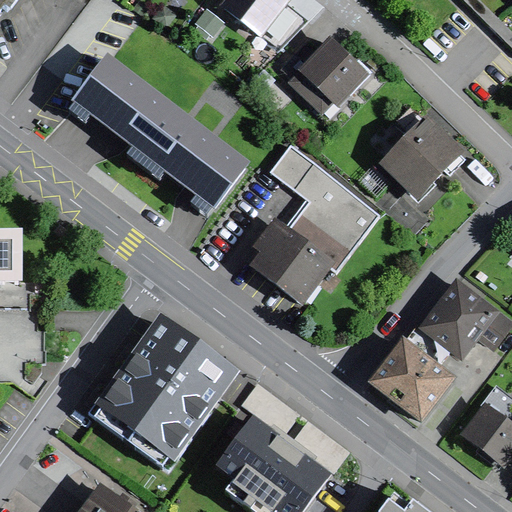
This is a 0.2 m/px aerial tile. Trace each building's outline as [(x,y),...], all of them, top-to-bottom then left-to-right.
[(0,0),(0,15),(4,10),(10,14),(20,0),(0,0)] [(292,4),(286,0),(226,0),(219,8),(264,41),(271,32),(279,38),(297,14),(289,8),(292,4)] [(204,14),(196,25),(210,36),(219,25),(204,14)] [(370,78),(331,40),(319,53),(308,43),(277,74),(322,118),(332,106),(338,112),(370,78)] [(108,57),(72,105),(216,214),(251,166),(108,57)] [(428,117),(379,167),(419,205),(468,155),(428,117)] [(337,276),(380,218),(291,148),(270,174),(307,202),(287,230),(275,221),(253,250),(260,255),(249,270),(304,310),(331,272),(337,276)] [(0,287),(23,288),(23,235),(0,235),(0,287)] [(511,323),(457,281),(418,331),(446,351),(463,363),(479,344),(495,355),(511,331),(511,323)] [(89,418),(169,475),(241,375),(161,318),(89,418)] [(403,340),(370,387),(422,428),(458,382),(436,365),(446,351),(418,331),(416,330),(407,343),(403,340)] [(273,430),(285,439),(302,416),(258,385),(242,408),(273,430)] [(482,409),(461,438),(504,470),(511,458),(511,425),(511,399),(496,387),(480,408),(482,409)] [(308,511),(332,479),(315,466),(317,463),(292,444),(285,439),(273,430),(271,433),(254,420),(216,471),(233,483),(225,495),(248,511),(308,511)] [(308,422),(292,444),(317,463),(335,476),(351,454),(308,422)] [(101,487),(81,511),(136,511),(138,509),(123,498),(120,501),(101,487)] [(383,511),(422,511),(413,505),(410,509),(395,497),(383,511)]
